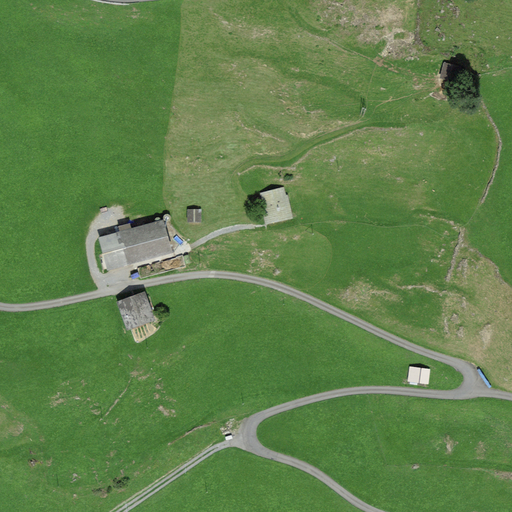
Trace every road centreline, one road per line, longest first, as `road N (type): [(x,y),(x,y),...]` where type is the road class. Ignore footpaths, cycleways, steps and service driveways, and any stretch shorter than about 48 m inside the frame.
road 1 (unclassified): [(375,511),(311,470),(259,450),(251,424),(349,391),(459,394),(471,386),(460,365),(251,278),(183,276),(0,306)]
road 2 (track): [(120,511),(220,444),(249,435)]
